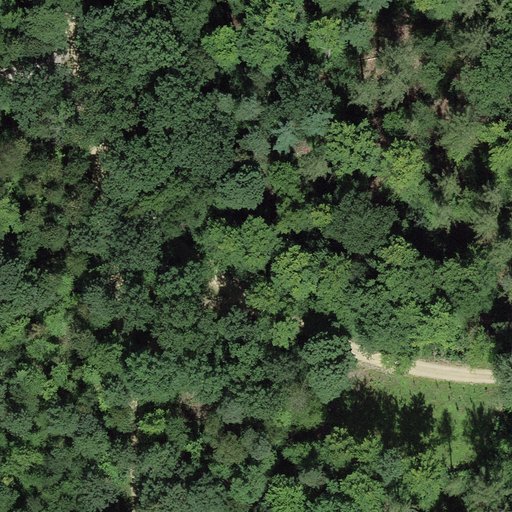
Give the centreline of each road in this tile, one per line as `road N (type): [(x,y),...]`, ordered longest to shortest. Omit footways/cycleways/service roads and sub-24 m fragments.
road 1 (track): [(101,166),(239,294),(409,366),(511,371)]
road 2 (track): [(131,367),(77,57),(82,0)]
road 3 (track): [(142,511),(131,367)]
road 4 (track): [(239,294),(180,326),(131,367)]
